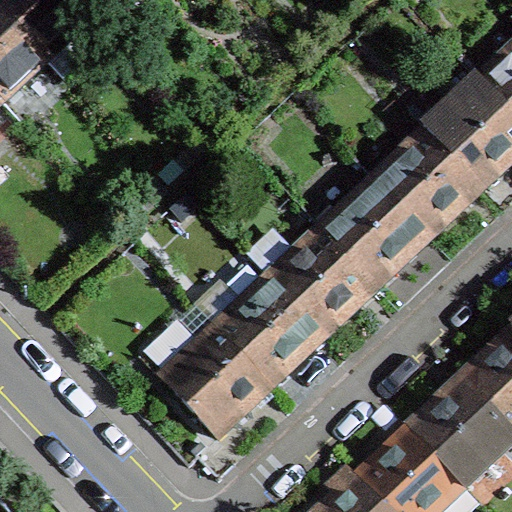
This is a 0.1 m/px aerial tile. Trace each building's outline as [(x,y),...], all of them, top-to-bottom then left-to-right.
[(93,19),(74,0),(0,0),(0,10),(48,61),(93,19)] [(74,0),(93,19),(113,0),(74,0)] [(0,101),(2,104),(48,61),(0,10),(0,101)] [(511,44),(477,78),(511,115),(511,44)] [(511,162),(511,115),(477,78),(424,127),(483,190),(496,177),(511,162)] [(444,226),(483,190),(424,127),(372,177),(430,239),(444,226)] [(430,239),(372,177),(319,226),(377,289),(391,275),(430,239)] [(319,226),(266,276),(324,338),(338,326),(377,289),(319,226)] [(324,338),(266,276),(213,325),(272,388),(285,375),(324,338)] [(231,426),(272,388),(213,325),(159,376),(218,439),(231,426)] [(511,431),(511,326),(470,366),(459,376),(511,431)] [(511,443),(511,431),(459,376),(419,414),(406,426),(465,488),(511,443)] [(364,466),(354,475),(388,511),(439,511),(465,488),(406,426),(364,466)] [(314,511),(388,511),(354,475),(314,511)]
